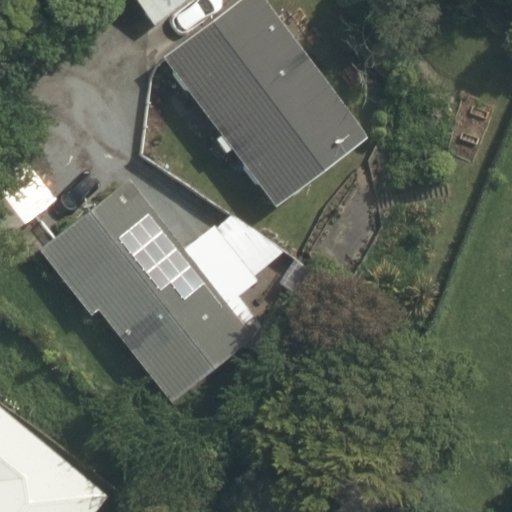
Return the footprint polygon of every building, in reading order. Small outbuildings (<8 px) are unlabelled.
[(131,0),(151,26),(185,0),(131,0)] [(243,0),(160,63),(270,209),(362,140),(256,0),(243,0)] [(0,144),(0,237),(50,202),(6,140),(0,144)] [(165,408),(246,348),(279,373),(312,322),(279,302),(254,329),(235,302),(254,288),(210,228),(173,255),(125,189),(37,253),(85,319),(94,312),(165,408)] [(337,290),(292,265),(277,291),(322,316),(337,290)] [(0,511),(91,511),(105,495),(0,409),(0,511)]
